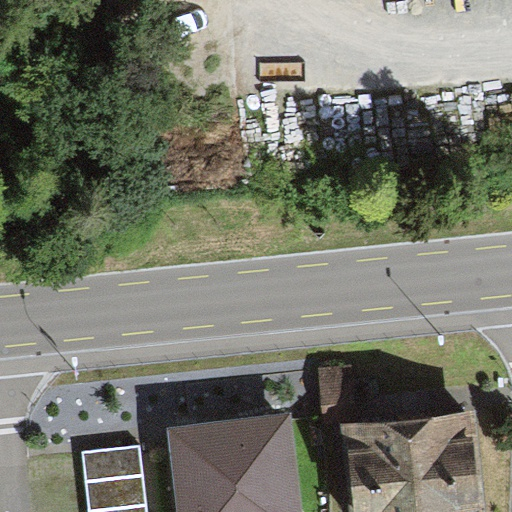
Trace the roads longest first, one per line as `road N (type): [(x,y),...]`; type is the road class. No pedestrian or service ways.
road 1 (primary): [(511,273),(9,327)]
road 2 (residential): [(17,511),(9,327)]
